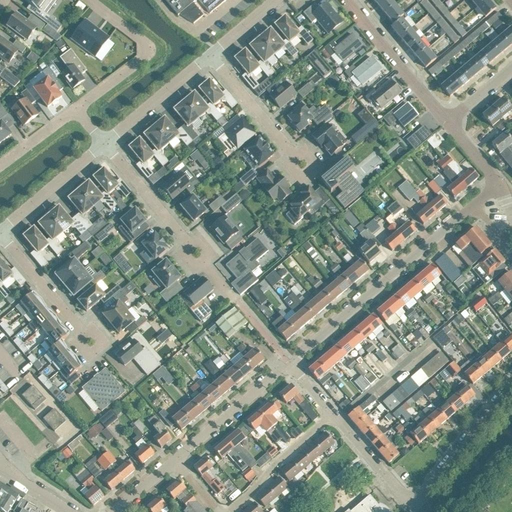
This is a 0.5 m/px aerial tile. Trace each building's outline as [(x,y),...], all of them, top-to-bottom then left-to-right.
[(26,0),(25,2),(37,11),(34,15),(48,26),(57,33),(62,26),(50,18),(43,13),(52,0),(26,0)] [(226,0),(164,0),(178,16),(179,15),(193,24),(203,16),(193,4),(197,0),(209,14),(226,0)] [(384,14),(395,5),(390,0),(380,0),(376,4),(384,14)] [(463,0),(459,4),(465,10),(470,5),(464,0),(463,0)] [(485,18),(488,16),(495,9),(487,0),(485,0),(477,8),(485,18)] [(427,3),(422,7),(428,14),(433,10),(427,3)] [(303,13),(312,24),(316,20),(328,34),(342,22),(335,14),(336,14),(332,9),(331,10),(326,4),(319,10),(315,4),(303,13)] [(447,11),(441,4),(436,8),(442,15),(447,11)] [(393,24),(401,18),(403,15),(395,5),(384,14),(393,24)] [(27,21),(16,13),(7,26),(27,41),(36,28),(40,31),(44,25),(31,16),(27,21)] [(441,20),(436,13),(431,17),(437,24),(441,20)] [(491,18),(495,23),(501,17),(498,13),(491,18)] [(455,21),(449,14),(445,18),(451,25),(455,21)] [(297,31),(285,17),(281,21),(280,19),(275,26),(286,40),(289,43),(297,37),(298,39),(302,39),(307,46),(313,41),(301,27),(297,31)] [(94,58),(109,39),(85,20),(71,40),(94,58)] [(400,38),(410,30),(402,20),(399,22),(391,28),(400,38)] [(488,21),(481,27),(487,34),(494,29),(491,26),(491,25),(488,21)] [(444,23),(439,27),(445,34),(450,30),(444,23)] [(459,34),(463,30),(458,24),(453,28),(459,34)] [(510,47),(511,44),(511,29),(511,28),(501,37),(510,47)] [(478,29),(471,35),(475,40),(481,34),(478,29)] [(282,44),(270,30),(267,33),(265,31),(258,37),(274,56),(282,49),(284,51),(288,51),(293,58),(298,54),(289,43),(286,40),(282,44)] [(408,48),(418,39),(410,30),(400,38),(408,48)] [(452,33),(448,37),(454,44),(458,40),(452,33)] [(354,53),(362,47),(352,35),(344,41),(337,47),(334,43),(322,52),(328,59),(335,53),(343,62),(354,53)] [(12,46),(0,37),(0,57),(8,64),(18,51),(22,54),(26,48),(16,41),(12,46)] [(256,65),(259,68),(268,79),(274,74),(268,67),(268,63),(267,62),(274,56),(258,37),(252,42),(253,44),(250,47),(261,61),(256,65)] [(500,55),(510,47),(501,37),(491,45),(500,55)] [(468,38),(461,44),(465,48),(471,42),(468,38)] [(416,58),(427,49),(418,39),(408,48),(416,58)] [(490,64),(500,55),(491,45),(481,54),(490,64)] [(458,46),(451,52),(455,57),(461,51),(458,46)] [(425,69),(433,62),(436,60),(427,49),(416,58),(425,69)] [(72,90),(84,80),(81,76),(87,71),(71,50),(60,58),(68,70),(61,75),(72,90)] [(253,91),(259,86),(253,80),(254,76),(252,74),(259,68),(256,65),(245,51),(237,55),(238,57),(235,60),(246,73),(242,77),(253,91)] [(331,71),(313,51),(306,57),(323,78),(331,71)] [(480,72),(490,64),(481,54),(471,62),(480,72)] [(451,59),(448,55),(441,61),(444,65),(451,59)] [(354,75),(362,85),(367,81),(368,82),(379,74),(378,73),(381,70),(371,58),(357,70),(353,66),(341,75),(344,79),(348,77),(350,79),(354,75)] [(470,81),(480,72),(471,62),(461,70),(470,81)] [(443,70),(441,68),(438,63),(428,72),(431,76),(434,74),(436,76),(443,70)] [(17,67),(14,73),(23,78),(26,71),(17,67)] [(1,74),(1,75),(7,80),(5,82),(14,89),(20,81),(4,69),(1,74)] [(43,72),(42,73),(47,79),(33,89),(47,108),(62,98),(58,93),(63,89),(48,69),(47,69),(43,72)] [(460,89),(470,81),(461,70),(451,79),(460,89)] [(450,98),(460,89),(451,79),(441,87),(450,98)] [(221,95),(209,81),(206,84),(204,83),(199,89),(199,90),(210,103),(213,107),(221,101),(222,102),(226,103),(231,109),(237,104),(225,91),(221,95)] [(371,88),(363,96),(367,101),(370,104),(375,100),(382,108),(392,99),(400,93),(399,92),(401,91),(397,86),(396,87),(390,81),(383,87),(380,90),(376,93),(374,91),(371,88)] [(270,97),(280,109),(296,95),(286,83),(270,97)] [(302,99),(313,90),(308,84),(297,93),(302,99)] [(24,126),(38,115),(30,106),(35,102),(26,90),(21,94),(25,100),(12,110),(24,126)] [(206,107),(194,93),(191,96),(189,95),(183,100),(198,119),(207,112),(208,114),(212,114),(217,121),(222,117),(213,107),(210,103),(206,107)] [(502,118),(511,109),(509,107),(503,99),(493,107),(502,118)] [(185,124),(181,128),(192,142),(198,137),(192,131),(193,127),(191,125),(198,119),(183,100),(176,106),(177,108),(174,111),(185,124)] [(308,111),(301,104),(293,110),(294,111),(287,117),(292,123),(291,124),(299,133),(308,125),(307,124),(312,120),(317,127),(333,114),(325,105),(320,109),(319,108),(316,110),(313,107),(308,111)] [(417,116),(408,104),(400,111),(394,116),(391,112),(382,119),(389,127),(398,120),(404,127),(410,122),(417,116)] [(492,127),(499,120),(502,118),(493,107),(483,116),(492,127)] [(365,126),(351,138),(357,145),(371,133),(379,126),(365,109),(357,116),(365,126)] [(377,124),(379,122),(383,119),(377,112),(372,117),(377,124)] [(181,140),(186,147),(192,142),(181,128),(176,132),(164,119),(161,122),(159,120),(153,125),(168,144),(176,138),(177,139),(181,140)] [(225,134),(218,139),(223,146),(227,150),(223,154),(227,158),(255,135),(242,119),(225,134)] [(496,128),(500,132),(508,125),(504,121),(496,128)] [(0,143),(11,136),(1,123),(0,123),(0,143)] [(337,136),(327,124),(312,137),(322,148),(323,147),(331,156),(342,147),(346,143),(339,134),(337,136)] [(155,149),(151,153),(153,157),(162,167),(168,162),(163,156),(163,152),(161,150),(168,144),(153,125),(146,131),(148,133),(144,136),(155,149)] [(434,150),(436,148),(444,141),(437,133),(427,142),(434,150)] [(423,144),(423,143),(415,134),(406,141),(415,151),(423,144)] [(499,155),(511,144),(511,141),(505,134),(491,145),(496,151),(497,150),(500,154),(499,154),(499,155)] [(264,145),(259,139),(243,152),(258,168),(273,155),(268,149),(269,149),(265,144),(264,145)] [(147,179),(153,175),(147,168),(148,164),(146,163),(153,157),(151,153),(139,140),(132,143),(133,145),(129,148),(140,162),(136,166),(147,179)] [(508,165),(511,161),(511,144),(499,155),(500,154),(508,165)] [(184,145),(176,150),(180,155),(187,151),(184,145)] [(455,164),(454,165),(446,156),(442,160),(466,188),(478,178),(471,170),(465,176),(455,164)] [(319,186),(322,183),(331,193),(337,187),(342,193),(335,199),(344,209),(362,194),(356,187),(358,185),(348,173),(353,168),(346,160),(331,172),(332,174),(319,185),(319,186)] [(454,198),(466,188),(442,160),(437,164),(445,173),(444,174),(454,186),(448,191),(454,198)] [(196,180),(185,167),(162,187),(172,200),(185,189),(189,194),(200,185),(196,180)] [(241,183),(233,190),(236,194),(245,187),(258,176),(252,169),(239,180),(241,183)] [(115,184),(104,170),(100,173),(98,172),(94,178),(93,178),(105,192),(107,195),(115,189),(116,191),(120,191),(125,198),(131,193),(120,180),(115,184)] [(275,180),(267,171),(256,180),(263,188),(262,189),(273,202),(276,199),(280,203),(290,194),(287,189),(288,188),(279,176),(275,180)] [(441,190),(446,186),(438,177),(433,181),(441,190)] [(413,190),(414,190),(406,181),(398,188),(409,202),(413,199),(417,204),(419,203),(425,210),(416,217),(416,218),(423,225),(435,215),(416,193),(413,190)] [(435,195),(441,190),(433,181),(427,185),(435,195)] [(100,196),(89,182),(85,185),(84,183),(77,189),(92,208),(101,201),(102,203),(106,203),(111,209),(116,205),(107,195),(105,192),(100,196)] [(252,191),(257,187),(253,182),(248,186),(252,191)] [(291,211),(286,215),(294,226),(301,220),(300,219),(320,202),(317,198),(318,197),(314,193),(313,194),(308,188),(301,195),(302,197),(291,206),(293,209),(291,211)] [(80,213),(75,217),(86,231),(91,227),(92,225),(87,219),(87,216),(85,214),(92,208),(77,189),(70,195),(72,196),(68,200),(80,213)] [(418,191),(416,193),(435,215),(447,205),(440,197),(431,205),(425,197),(424,198),(418,191)] [(226,215),(242,201),(236,194),(226,203),(220,208),(226,215)] [(193,222),(206,212),(193,196),(180,207),(193,222)] [(213,213),(220,208),(226,203),(220,197),(208,207),(213,213)] [(333,215),(339,211),(330,200),(324,205),(333,215)] [(393,218),(402,210),(396,202),(386,209),(393,218)] [(263,207),(266,213),(273,209),(270,204),(263,207)] [(70,221),(59,207),(55,210),(54,209),(47,214),(63,233),(71,226),(72,228),(76,228),(81,234),(86,231),(75,217),(70,221)] [(346,213),(353,223),(358,219),(351,209),(346,213)] [(135,210),(127,216),(120,222),(123,225),(118,229),(131,243),(142,234),(149,228),(144,223),(145,222),(135,210)] [(50,238),(45,242),(48,245),(56,256),(62,251),(57,244),(57,241),(56,239),(63,233),(47,214),(40,220),(42,222),(38,225),(50,238)] [(109,232),(121,218),(117,215),(105,228),(109,232)] [(231,251),(243,241),(237,234),(238,232),(224,216),(210,228),(224,245),(225,244),(231,251)] [(399,217),(394,220),(398,226),(403,222),(399,217)] [(268,223),(282,243),(287,239),(273,219),(268,223)] [(372,236),(380,228),(373,220),(365,228),(366,229),(372,236)] [(403,242),(415,232),(408,223),(400,231),(394,224),(390,227),(403,242)] [(374,239),(372,236),(366,229),(365,228),(362,224),(356,229),(360,234),(359,235),(367,244),(358,251),(369,264),(380,255),(376,250),(381,246),(374,239)] [(403,242),(390,227),(387,229),(393,236),(385,244),(392,252),(403,242)] [(470,268),(482,257),(480,255),(491,246),(475,228),(455,245),(462,253),(459,255),(470,268)] [(42,268),(47,264),(42,257),(42,253),(41,251),(48,245),(45,242),(34,229),(33,229),(26,232),(27,234),(23,237),(35,251),(30,255),(42,268)] [(154,261),(167,250),(163,245),(164,244),(159,238),(158,239),(154,235),(148,240),(144,235),(136,242),(140,247),(142,246),(145,250),(139,255),(148,265),(154,261)] [(239,254),(226,266),(237,279),(231,285),(241,295),(258,280),(251,273),(259,266),(256,262),(268,251),(257,239),(245,250),(244,248),(238,253),(239,254)] [(77,260),(90,249),(85,243),(72,254),(77,260)] [(112,244),(106,248),(111,254),(117,250),(112,244)] [(287,246),(283,249),(288,254),(293,250),(291,246),(287,246)] [(479,264),(472,270),(486,285),(492,279),(499,274),(504,270),(506,268),(505,269),(502,265),(504,263),(505,262),(494,250),(486,258),(479,264)] [(121,254),(114,260),(120,268),(128,262),(121,254)] [(452,283),(461,275),(451,262),(444,255),(435,263),(452,283)] [(354,264),(356,266),(351,270),(360,279),(369,271),(359,259),(354,264)] [(9,272),(0,260),(0,281),(2,284),(9,278),(10,280),(14,280),(20,287),(25,282),(14,268),(9,272)] [(64,286),(83,271),(74,260),(55,276),(56,277),(55,278),(58,283),(60,281),(64,286)] [(182,289),(176,283),(180,279),(166,261),(151,273),(155,278),(153,281),(159,288),(162,286),(165,290),(159,295),(166,303),(182,289)] [(431,283),(440,275),(438,273),(432,265),(423,273),(431,283)] [(350,287),(360,279),(351,270),(342,278),(350,287)] [(503,279),(508,274),(504,270),(499,274),(503,279)] [(90,280),(83,271),(64,286),(68,291),(67,293),(70,297),(72,296),(73,297),(88,285),(92,289),(96,286),(106,278),(100,271),(90,280)] [(422,291),(431,283),(423,273),(414,281),(422,291)] [(498,283),(505,292),(511,286),(511,275),(510,273),(508,274),(503,279),(498,283)] [(461,277),(453,284),(457,288),(465,282),(461,277)] [(202,278),(183,293),(194,306),(190,310),(200,322),(212,313),(202,300),(213,291),(202,278)] [(314,282),(310,278),(307,280),(316,290),(319,287),(315,282),(314,282)] [(341,295),(350,287),(342,278),(333,285),(341,295)] [(0,292),(10,305),(16,301),(2,284),(0,281),(0,292)] [(413,299),(422,291),(414,281),(404,289),(413,299)] [(296,287),(300,294),(306,290),(302,284),(296,287)] [(332,302),(341,295),(333,285),(324,293),(332,302)] [(86,312),(105,297),(96,286),(92,289),(77,301),(86,312)] [(110,300),(112,298),(121,291),(117,286),(106,295),(110,300)] [(258,302),(264,297),(256,288),(250,293),(258,302)] [(404,306),(413,299),(404,289),(395,296),(404,306)] [(126,313),(129,310),(124,304),(128,301),(125,297),(127,296),(123,290),(121,291),(112,298),(117,304),(103,315),(106,319),(105,321),(109,326),(126,312),(126,313)] [(28,312),(41,301),(37,297),(38,297),(34,292),(20,304),(28,312)] [(323,310),(332,302),(324,293),(315,301),(323,310)] [(499,294),(498,293),(493,297),(497,302),(502,298),(504,297),(501,293),(499,294)] [(296,316),(305,326),(314,318),(306,308),(301,303),(296,297),(293,294),(288,297),(294,304),(290,308),(296,316)] [(401,309),(404,306),(395,296),(386,304),(395,314),(398,319),(403,315),(403,312),(401,309)] [(427,304),(430,302),(431,301),(426,296),(423,299),(427,304)] [(492,306),(497,302),(493,297),(488,301),(492,306)] [(480,298),(469,307),(470,307),(474,312),(475,313),(485,304),(480,298)] [(45,305),(44,305),(41,301),(28,312),(35,320),(48,309),(45,305)] [(314,318),(323,310),(315,301),(306,308),(314,318)] [(385,323),(395,314),(386,304),(376,312),(385,323)] [(229,340),(240,330),(247,323),(234,308),(226,315),(216,324),(229,340)] [(41,329),(55,317),(51,314),(52,313),(48,309),(35,320),(29,325),(36,334),(41,329)] [(415,320),(418,317),(415,314),(411,309),(408,312),(415,320)] [(464,320),(465,319),(469,316),(464,311),(460,315),(464,320)] [(16,328),(21,323),(11,312),(5,317),(16,328)] [(135,323),(134,322),(126,313),(126,312),(109,326),(114,332),(116,331),(119,335),(133,323),(138,329),(147,321),(143,317),(135,323)] [(411,323),(415,320),(408,312),(404,315),(411,323)] [(455,327),(461,323),(464,320),(460,315),(451,323),(455,327)] [(295,334),(305,326),(296,316),(287,324),(295,334)] [(372,334),(381,326),(379,323),(373,316),(363,324),(372,334)] [(59,321),(58,322),(55,317),(41,329),(48,337),(62,326),(59,321)] [(272,324),(286,342),(295,334),(287,324),(281,317),(272,324)] [(0,326),(4,332),(9,327),(3,322),(0,324),(0,326)] [(211,324),(207,327),(211,332),(217,327),(213,322),(213,323),(211,324)] [(453,343),(457,340),(450,331),(455,327),(451,323),(442,330),(447,336),(453,343)] [(363,341),(372,334),(363,324),(354,331),(363,341)] [(394,333),(397,330),(393,324),(389,328),(394,333)] [(61,341),(69,334),(65,331),(66,330),(62,326),(48,337),(44,341),(51,349),(56,346),(61,341)] [(9,338),(13,334),(9,327),(4,332),(9,338)] [(437,344),(447,336),(442,330),(432,338),(437,344)] [(354,349),(363,341),(354,331),(345,339),(354,349)] [(511,336),(511,335),(505,340),(500,334),(496,337),(501,343),(509,353),(511,351),(511,336)] [(399,341),(406,349),(413,343),(406,335),(399,341)] [(18,348),(23,344),(17,339),(13,342),(18,348)] [(345,357),(354,349),(345,339),(336,347),(345,357)] [(115,355),(125,367),(133,359),(147,376),(160,365),(145,348),(142,351),(133,340),(115,355)] [(64,346),(61,341),(56,346),(51,349),(48,352),(43,356),(50,365),(55,361),(69,349),(65,345),(64,346)] [(509,353),(501,343),(496,348),(494,346),(490,350),(492,351),(500,361),(509,353)] [(23,354),(27,351),(23,344),(18,348),(23,354)] [(237,349),(239,353),(244,359),(245,358),(254,369),(264,360),(255,349),(250,354),(242,345),(237,349)] [(398,359),(405,353),(398,345),(391,350),(398,359)] [(335,365),(345,357),(336,347),(327,355),(335,365)] [(226,348),(220,353),(226,361),(232,356),(226,348)] [(59,372),(62,369),(76,358),(72,355),(72,354),(69,349),(55,361),(50,365),(47,367),(54,376),(59,372)] [(500,361),(492,351),(486,356),(485,354),(481,358),(482,359),(491,369),(500,361)] [(234,367),(243,378),(254,369),(245,358),(244,359),(239,353),(229,361),(232,365),(234,367)] [(435,358),(443,367),(449,363),(440,353),(435,358)] [(383,354),(378,358),(382,363),(387,359),(383,354)] [(32,365),(38,361),(31,355),(27,359),(32,365)] [(326,373),(335,365),(327,355),(317,363),(326,373)] [(75,373),(83,366),(79,362),(78,362),(76,358),(62,369),(59,372),(71,385),(80,378),(75,373)] [(224,366),(218,358),(213,363),(216,367),(219,370),(224,366)] [(431,361),(439,371),(443,367),(435,358),(431,361)] [(473,367),(482,377),(491,369),(482,359),(481,358),(475,362),(472,365),(473,367)] [(38,372),(42,368),(38,361),(32,365),(38,372)] [(421,370),(429,380),(439,371),(431,361),(421,370)] [(379,362),(373,368),(380,376),(386,370),(379,362)] [(318,382),(323,378),(322,376),(326,373),(317,363),(308,370),(318,382)] [(456,375),(460,371),(453,363),(449,367),(456,375)] [(232,365),(227,369),(224,366),(219,370),(219,371),(224,376),(233,387),(243,378),(234,367),(232,365)] [(363,378),(366,375),(358,365),(354,368),(363,378)] [(157,372),(153,375),(158,381),(167,373),(162,367),(157,372)] [(214,375),(219,371),(219,370),(216,367),(210,371),(214,375)] [(452,379),(456,375),(449,367),(444,370),(452,379)] [(482,377),(473,367),(468,372),(466,370),(462,373),(472,385),(482,377)] [(124,392),(105,369),(98,376),(97,375),(94,378),(82,389),(101,412),(124,392)] [(5,370),(1,373),(10,384),(14,381),(5,370)] [(416,375),(424,384),(429,380),(421,370),(416,375)] [(370,386),(377,380),(371,372),(363,378),(370,386)] [(418,389),(424,384),(416,375),(410,379),(418,388),(417,389),(418,389)] [(444,385),(446,383),(438,375),(434,378),(440,384),(440,383),(442,385),(443,384),(444,385)] [(43,385),(48,381),(42,376),(38,379),(43,385)] [(214,385),(223,395),(233,387),(224,376),(214,385)] [(362,392),(369,386),(361,376),(354,382),(362,392)] [(418,388),(410,379),(406,383),(414,392),(417,389),(418,388)] [(199,388),(204,384),(200,380),(195,384),(199,388)] [(48,391),(52,388),(48,381),(43,385),(48,391)] [(414,392),(406,383),(401,387),(409,396),(414,392)] [(454,394),(456,395),(464,405),(474,397),(462,383),(453,392),(454,394)] [(0,390),(4,394),(8,390),(3,384),(0,386),(0,390)] [(193,393),(199,388),(195,384),(190,389),(193,393)] [(203,393),(212,404),(223,395),(214,385),(203,393)] [(318,418),(300,396),(298,394),(291,385),(279,396),(285,403),(286,405),(293,399),(313,422),(318,418)] [(35,410),(42,403),(46,400),(33,386),(22,396),(35,410)] [(404,400),(409,396),(401,387),(396,391),(404,400)] [(424,396),(428,392),(424,387),(420,391),(424,396)] [(301,393),(308,396),(310,391),(304,388),(301,393)] [(400,404),(404,400),(396,391),(392,395),(400,404)] [(415,404),(424,396),(420,391),(411,399),(415,404)] [(193,402),(202,413),(212,404),(203,393),(193,402)] [(395,408),(400,404),(392,395),(387,399),(395,408)] [(464,405),(456,395),(450,400),(449,398),(445,402),(447,403),(455,413),(456,413),(464,405)] [(356,427),(366,418),(362,413),(376,401),(372,396),(356,411),(348,417),(356,427)] [(390,412),(395,408),(387,399),(382,404),(390,412)] [(405,411),(415,404),(411,399),(401,407),(405,411)] [(172,411),(178,406),(174,402),(169,407),(172,411)] [(182,411),(192,422),(202,413),(193,402),(182,411)] [(436,410),(445,421),(455,413),(447,403),(445,402),(439,407),(436,410)] [(286,444),(291,440),(271,417),(278,411),(271,403),(259,413),(282,439),(286,444)] [(380,414),(385,410),(381,405),(376,409),(380,414)] [(401,407),(397,410),(401,415),(405,411),(401,407)] [(436,410),(431,414),(426,408),(422,412),(427,417),(426,417),(428,419),(436,429),(445,421),(436,410)] [(55,432),(62,425),(65,422),(54,410),(43,420),(55,432)] [(163,410),(159,414),(170,428),(175,424),(181,431),(192,422),(182,411),(172,420),(163,410)] [(106,429),(117,419),(110,411),(99,421),(106,429)] [(396,411),(392,415),(396,420),(396,419),(400,416),(396,411)] [(282,439),(259,413),(247,423),(243,427),(250,434),(254,431),(261,426),(276,444),(282,439)] [(389,423),(392,419),(393,419),(390,415),(389,414),(384,418),(389,423)] [(159,422),(153,416),(147,422),(159,435),(154,440),(154,441),(161,449),(171,440),(164,431),(166,430),(159,422)] [(364,436),(374,428),(369,422),(371,420),(368,417),(366,418),(356,427),(364,436)] [(436,429),(428,419),(426,417),(421,421),(418,417),(414,421),(417,425),(419,427),(427,437),(436,429)] [(286,433),(290,430),(294,436),(299,433),(289,419),(280,425),(286,433)] [(142,434),(147,430),(138,420),(133,424),(142,434)] [(412,437),(418,445),(427,437),(419,427),(414,431),(407,423),(403,426),(408,433),(412,437)] [(94,439),(102,432),(96,425),(88,431),(94,439)] [(376,426),(374,428),(364,436),(372,445),(384,435),(387,432),(382,426),(379,429),(376,426)] [(226,441),(239,457),(248,467),(250,469),(250,470),(251,470),(257,465),(245,451),(244,451),(238,444),(244,439),(245,439),(250,435),(243,427),(238,431),(226,441)] [(81,445),(89,437),(83,430),(74,437),(81,445)] [(323,453),(334,443),(325,433),(314,443),(323,453)] [(380,454),(390,446),(385,440),(387,439),(384,435),(372,445),(380,454)] [(410,445),(414,442),(408,436),(405,439),(410,445)] [(140,451),(134,456),(142,465),(154,454),(147,447),(142,440),(135,445),(140,451)] [(221,459),(227,454),(242,472),(248,467),(239,457),(226,441),(214,451),(221,459)] [(312,463),(323,453),(314,443),(303,452),(312,463)] [(388,464),(398,456),(393,450),(395,448),(392,444),(390,446),(380,454),(388,464)] [(67,450),(62,453),(65,458),(70,455),(67,450)] [(300,472),(312,463),(303,452),(291,462),(300,472)] [(119,470),(114,464),(116,462),(108,453),(102,457),(123,481),(135,471),(128,463),(119,470)] [(123,481),(102,457),(97,462),(105,471),(107,470),(112,476),(104,483),(111,491),(123,481)] [(213,481),(209,477),(206,472),(212,468),(204,459),(194,468),(217,495),(224,489),(215,479),(213,481)] [(289,482),(300,472),(291,462),(280,472),(289,482)] [(95,479),(101,474),(92,464),(87,469),(95,479)] [(90,492),(84,497),(93,507),(104,497),(97,490),(91,483),(94,481),(82,467),(73,475),(85,488),(86,487),(90,492)] [(251,470),(250,470),(250,469),(242,475),(246,480),(248,482),(255,476),(254,473),(251,470)] [(340,485),(341,484),(348,478),(344,474),(336,481),(340,485)] [(276,498),(288,488),(279,478),(267,488),(276,498)] [(204,511),(178,481),(166,492),(173,499),(173,500),(177,497),(188,509),(184,511),(204,511)] [(12,511),(13,511),(23,498),(0,484),(0,511),(1,511),(8,511),(10,510),(12,511)] [(265,508),(276,498),(267,488),(256,497),(265,508)] [(389,511),(390,511),(387,509),(383,506),(380,504),(378,506),(370,496),(369,496),(371,498),(354,511),(349,511),(348,510),(346,511),(389,511)] [(40,511),(22,500),(23,499),(23,498),(13,511),(40,511)] [(160,511),(166,507),(165,506),(159,498),(147,508),(149,511),(160,511)] [(261,511),(254,503),(243,511),(261,511)]
